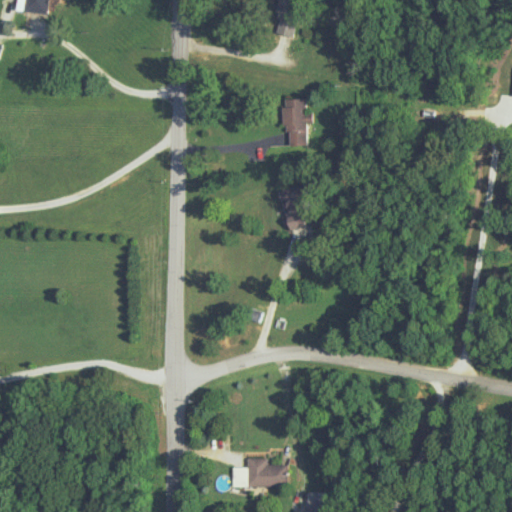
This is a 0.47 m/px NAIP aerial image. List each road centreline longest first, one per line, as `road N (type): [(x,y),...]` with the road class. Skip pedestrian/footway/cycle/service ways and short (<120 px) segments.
road 1 (residential): [(176,511),(172,0)]
road 2 (residential): [(176,382),(272,356),(318,356),(511,388)]
